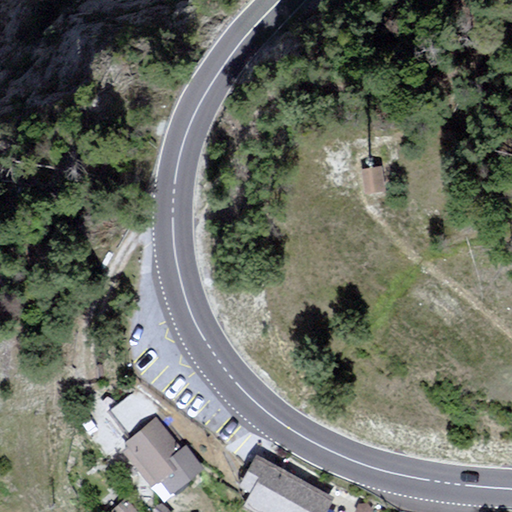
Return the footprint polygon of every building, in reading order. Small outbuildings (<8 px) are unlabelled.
[(365,127),(363,98),(338,100),(341,130),(365,127)] [(369,167),(346,169),(348,195),(372,192),(369,167)] [(92,356),(109,384),(141,366),(124,337),(92,356)] [(189,465),(157,422),(126,445),(157,488),(189,465)] [(326,511),(333,502),(254,456),(231,496),(258,511),(326,511)]
